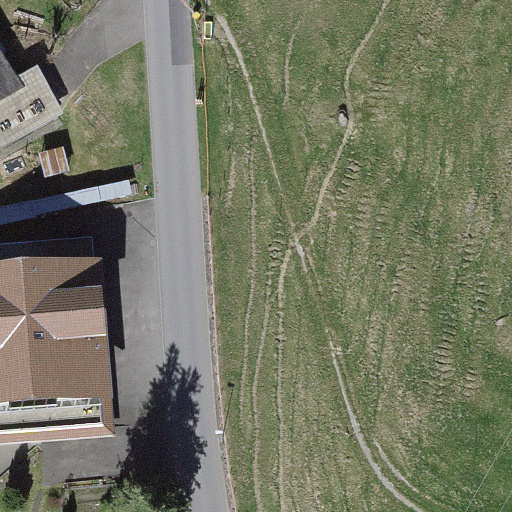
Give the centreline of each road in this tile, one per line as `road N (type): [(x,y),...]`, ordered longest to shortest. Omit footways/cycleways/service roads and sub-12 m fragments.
road 1 (track): [(207,0),(259,109),(371,456),(429,511)]
road 2 (residential): [(173,0),(193,393),(212,511)]
